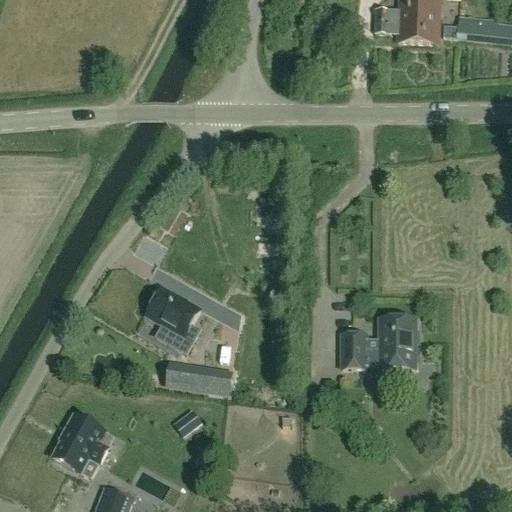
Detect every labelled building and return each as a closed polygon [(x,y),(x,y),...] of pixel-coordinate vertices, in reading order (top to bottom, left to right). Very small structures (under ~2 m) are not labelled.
[(406,0),(400,0),(399,21),(390,20),(390,15),(377,15),(376,39),(399,40),(399,48),(438,50),(441,2),(406,0)] [(457,44),(511,49),(511,30),(494,29),(495,23),(459,19),(457,44)] [(284,290),(273,305),(284,313),(295,298),(284,290)] [(185,344),(185,343),(196,349),(203,337),(192,331),(201,316),(163,294),(147,322),(185,344)] [(343,340),(343,374),(367,374),(367,372),(381,372),(381,374),(416,374),(416,325),(381,324),(381,355),(367,355),(367,340),(343,340)] [(167,368),(164,391),(228,401),(231,377),(167,368)] [(203,428),(193,415),(184,422),(194,435),(203,428)] [(106,437),(74,420),(65,437),(67,438),(53,463),(81,478),(90,463),(100,469),(109,453),(108,453),(114,442),(106,438),(106,437)] [(41,508),(43,484),(32,483),(33,471),(14,469),(10,505),(41,508)] [(111,474),(96,511),(140,511),(142,509),(133,506),(141,485),(111,474)]
